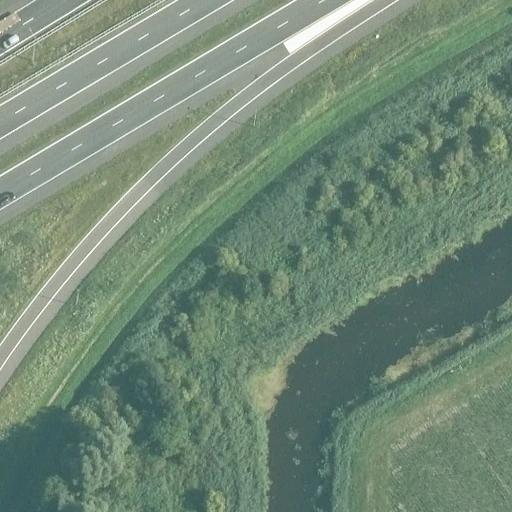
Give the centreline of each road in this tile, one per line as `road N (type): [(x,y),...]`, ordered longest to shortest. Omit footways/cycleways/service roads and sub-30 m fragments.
road 1 (motorway): [(0,375),(167,173),(251,97),(389,0)]
road 2 (motorway): [(0,193),(325,0)]
road 3 (motorway): [(0,123),(207,0)]
